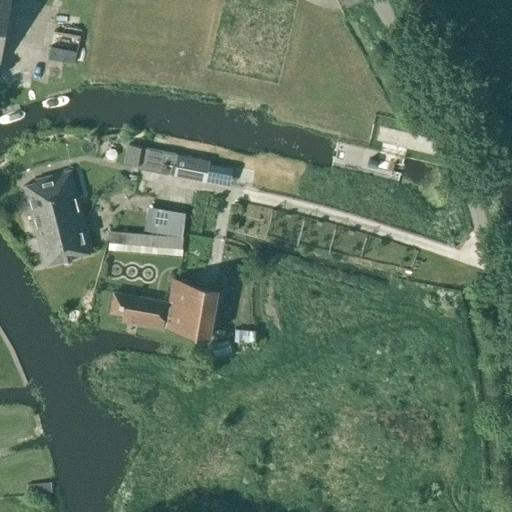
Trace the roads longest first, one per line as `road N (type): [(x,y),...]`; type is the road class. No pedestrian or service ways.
road 1 (unclassified): [(474,262),(386,53),(349,0)]
road 2 (residential): [(474,262),(226,193)]
road 3 (unclassified): [(511,446),(505,368),(474,262)]
